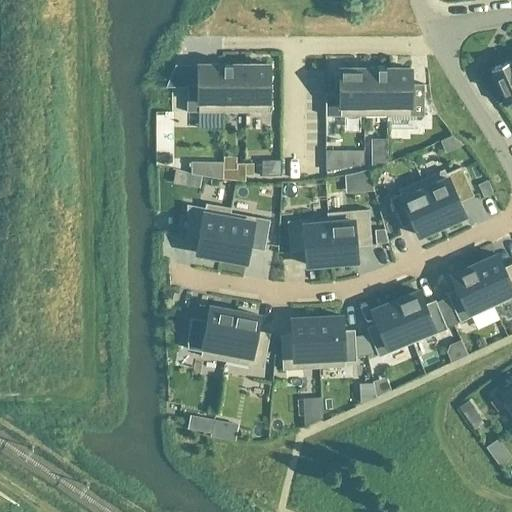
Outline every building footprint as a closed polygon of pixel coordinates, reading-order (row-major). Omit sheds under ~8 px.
[(511,65),(510,60),(490,69),(495,80),(491,82),(498,95),(501,93),(508,109),(511,107),(511,65)] [(198,112),(221,112),(222,64),(198,64),(198,84),(186,84),(186,112),(198,112)] [(222,64),(221,112),(245,112),(245,64),(222,64)] [(268,64),(245,64),(245,112),(268,112),(268,64)] [(340,116),(363,116),(363,68),(340,68),(340,74),(335,74),(335,89),(340,89),(340,116)] [(363,68),(363,116),(386,116),(386,68),(363,68)] [(410,68),(386,68),(386,116),(423,116),(424,84),(410,84),(410,68)] [(344,151),(326,151),(326,170),(344,167),(344,151)] [(370,153),(370,168),(386,163),(386,153),(370,153)] [(190,162),(190,174),(191,174),(200,175),(222,178),(222,171),(222,169),(222,161),(190,162)] [(235,168),(222,169),(222,171),(222,178),(234,180),(245,181),(245,175),(244,163),(235,163),(235,168)] [(253,163),(244,163),(245,175),(253,175),(253,163)] [(444,169),(421,179),(441,225),(443,225),(452,220),(454,219),(464,215),(456,197),(471,191),(460,167),(445,173),(444,169)] [(367,170),(354,173),(355,192),(373,191),(367,170)] [(191,174),(188,186),(198,188),(200,175),(191,174)] [(400,193),(389,198),(399,222),(410,218),(418,235),(428,231),(431,230),(440,226),(441,225),(421,179),(398,189),(400,193)] [(221,257),(230,207),(205,203),(204,208),(186,204),(187,231),(199,233),(196,253),(219,257),(221,257)] [(264,245),(269,220),(230,212),(231,207),(230,207),(221,257),(245,262),(249,242),(264,245)] [(368,209),(327,212),(331,263),(333,263),(343,262),(346,262),(356,261),(355,246),(365,245),(365,240),(371,240),(368,209)] [(326,217),(287,220),(289,247),(305,245),(306,265),(317,264),(320,264),(330,263),(331,263),(327,212),(326,212),(326,217)] [(384,230),(374,230),(375,244),(387,244),(384,230)] [(511,297),(511,268),(505,272),(496,254),(474,264),(492,306),(511,297)] [(492,306),(474,264),(451,275),(459,292),(448,297),(459,322),(492,306)] [(446,329),(437,304),(425,309),(418,291),(395,300),(412,343),(446,329)] [(412,343),(395,300),(372,309),(379,327),(368,332),(378,356),(412,343)] [(225,361),(234,311),(209,306),(206,326),(189,322),(186,338),(187,349),(201,352),(201,356),(225,361)] [(263,368),(269,337),(255,335),(259,316),(234,311),(225,361),(263,368)] [(356,361),(354,334),(342,335),(341,316),(316,317),(319,368),(344,366),(344,361),(356,361)] [(319,368),(316,317),(291,318),(292,338),(280,339),(282,369),(319,368)] [(511,380),(494,393),(511,418),(511,380)] [(473,407),(467,399),(457,406),(463,414),(473,407)] [(321,414),(303,416),(303,428),(322,419),(321,414)] [(207,418),(204,432),(211,433),(213,419),(207,418)] [(211,433),(210,435),(217,437),(220,421),(213,419),(211,433)] [(498,438),(486,447),(490,453),(502,445),(498,438)]
